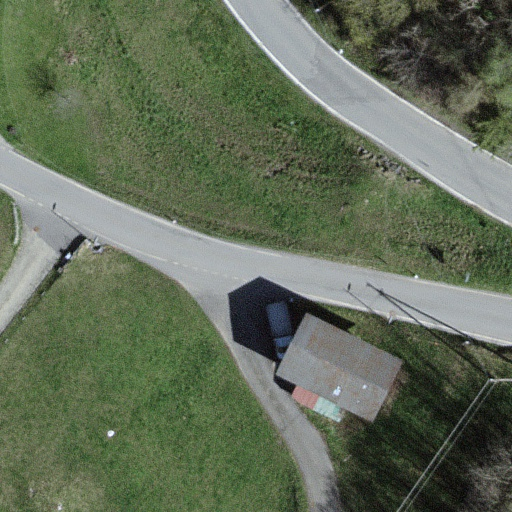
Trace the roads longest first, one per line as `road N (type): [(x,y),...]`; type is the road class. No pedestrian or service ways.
road 1 (residential): [(511,322),(194,250),(0,165)]
road 2 (tertiary): [(511,195),(336,83),(257,0)]
